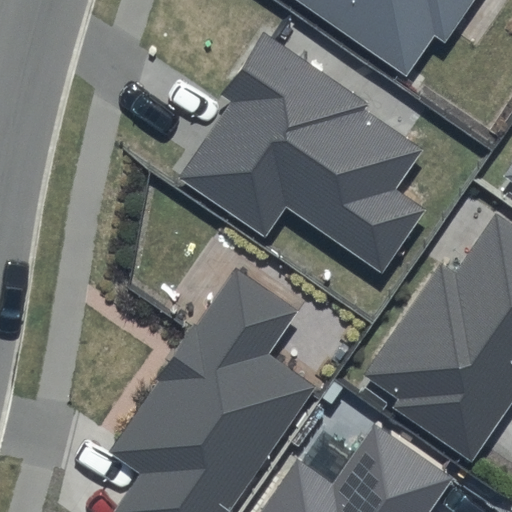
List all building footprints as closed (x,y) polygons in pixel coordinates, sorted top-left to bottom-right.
[(475,0),(298,0),(407,75),(434,36),(445,43),(475,0)] [(367,104),(263,32),(219,95),(232,104),(180,178),(263,236),(285,205),(380,271),(422,211),(394,191),(423,151),(363,110),(367,104)] [(511,225),(496,215),(455,274),(441,265),(364,376),(396,399),(390,407),(469,462),(511,400),(511,225)] [(296,310),(233,267),(107,450),(140,473),(113,511),(228,511),(314,388),(265,354),(296,310)] [(432,511),(457,477),(376,422),(334,483),(295,456),(256,511),(432,511)]
